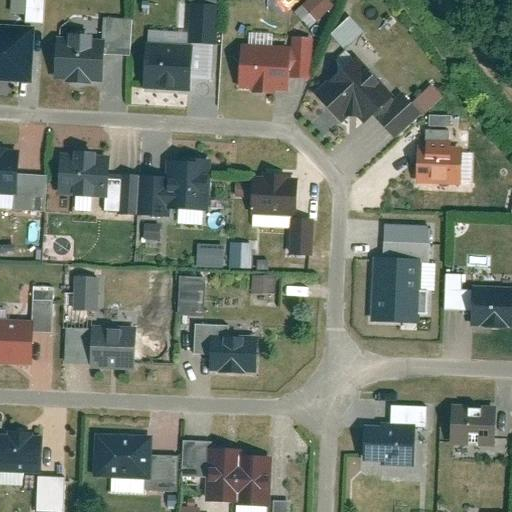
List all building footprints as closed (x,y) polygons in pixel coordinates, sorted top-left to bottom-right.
[(12,0),(13,15),(26,15),(26,0),(12,0)] [(31,0),(30,21),(49,22),(50,0),(31,0)] [(314,0),(302,11),(315,26),(338,5),(333,0),(314,0)] [(198,2),(195,41),(221,43),(224,4),(198,2)] [(110,41),(110,52),(136,54),(138,16),(112,15),(110,41)] [(41,25),(0,22),(0,79),(38,82),(41,25)] [(298,48),(296,75),(316,76),(318,37),(299,36),(298,48)] [(110,41),(62,38),(59,81),(108,84),(110,52),(110,41)] [(151,43),(148,85),(196,88),(199,46),(151,43)] [(245,44),(243,86),(296,90),(296,75),(298,48),(245,44)] [(383,113),(402,96),(366,56),(335,84),(371,124),(383,113)] [(418,100),(430,112),(449,95),(438,82),(418,100)] [(402,96),(383,113),(403,136),(430,112),(418,100),(409,90),(402,96)] [(432,130),(431,146),(458,147),(458,131),(432,130)] [(423,145),(421,181),(466,184),(468,147),(458,147),(431,146),(423,145)] [(0,192),(20,194),(21,174),(23,149),(0,147),(0,192)] [(63,194),(112,197),(113,180),(115,155),(66,153),(63,194)] [(178,211),(214,213),(217,164),(173,161),(172,177),(145,176),(143,212),(143,216),(178,218),(178,211)] [(53,175),(21,174),(20,194),(19,209),(51,211),(53,175)] [(127,211),(143,212),(145,176),(129,175),(128,181),(127,211)] [(256,175),(252,213),(301,217),(301,213),(304,179),(256,175)] [(112,210),(127,211),(128,181),(113,180),(112,197),(112,210)] [(323,214),(301,213),(301,217),(298,254),(320,256),(323,214)] [(148,240),(161,240),(160,225),(147,226),(148,240)] [(431,244),(385,242),(385,258),(373,257),(370,320),(417,322),(420,262),(431,262),(431,244)] [(203,266),(229,268),(230,254),(205,252),(203,266)] [(229,268),(262,271),(263,257),(230,254),(229,268)] [(156,279),(165,293),(178,284),(168,271),(156,279)] [(184,314),(211,316),(214,276),(186,274),(184,314)] [(80,275),(78,309),(104,310),(106,277),(80,275)] [(259,275),(258,293),(280,294),(281,277),(259,275)] [(511,288),(479,287),(478,326),(511,327),(511,288)] [(38,321),(38,331),(58,332),(60,299),(40,298),(38,321)] [(0,318),(0,361),(36,364),(38,331),(38,321),(0,318)] [(103,329),(101,367),(143,369),(145,326),(103,323),(103,329)] [(198,355),(218,356),(219,337),(233,338),(234,325),(199,323),(198,355)] [(71,365),(101,367),(103,329),(73,327),(71,365)] [(217,371),(267,373),(268,339),(233,338),(219,337),(218,356),(217,371)] [(396,404),(395,424),(422,425),(432,426),(433,406),(396,404)] [(456,442),(504,446),(507,409),(458,405),(456,442)] [(421,464),(422,425),(395,424),(373,423),(371,461),(421,464)] [(1,471),(46,472),(47,433),(2,431),(1,471)] [(99,475),(156,477),(157,457),(158,436),(101,435),(99,475)] [(188,476),(215,477),(216,446),(216,440),(189,439),(189,458),(188,476)] [(214,504),(246,505),(247,456),(247,447),(216,446),(215,477),(214,504)] [(278,500),(280,457),(247,456),(246,505),(278,506),(278,500)] [(188,476),(189,458),(157,457),(156,477),(156,490),(188,491),(188,476)] [(71,511),(72,478),(43,477),(41,511),(71,511)] [(295,511),(296,501),(278,500),(278,506),(277,511),(295,511)]
